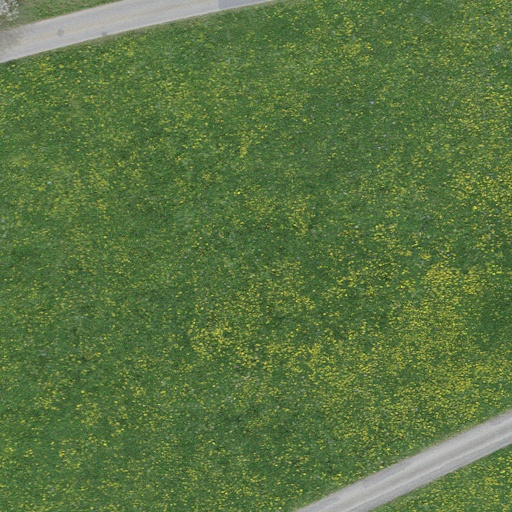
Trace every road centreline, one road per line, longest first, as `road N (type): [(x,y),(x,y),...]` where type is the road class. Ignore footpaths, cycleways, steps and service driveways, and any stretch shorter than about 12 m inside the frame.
road 1 (unclassified): [(210,0),(0,49)]
road 2 (track): [(326,511),(511,426)]
